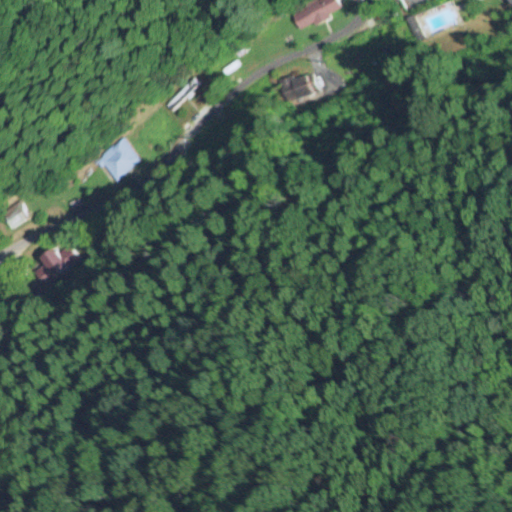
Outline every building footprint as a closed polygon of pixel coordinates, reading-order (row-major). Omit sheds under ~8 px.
[(321,0),(292,14),(301,33),(343,13),(337,0),(321,0)] [(308,76),(284,84),(291,107),(316,99),(308,76)] [(199,86),(194,80),(166,107),(172,113),(199,86)] [(96,163),(118,185),(141,162),(119,140),(96,163)] [(86,260),(72,244),(62,253),(59,248),(44,261),(53,271),(46,277),(55,287),(86,260)]
